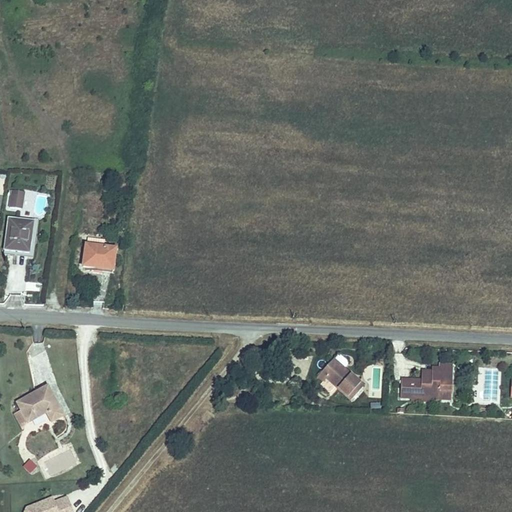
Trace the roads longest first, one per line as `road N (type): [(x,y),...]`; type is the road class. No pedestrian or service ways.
road 1 (unclassified): [(0,315),(511,340)]
road 2 (track): [(251,327),(248,345),(110,511)]
